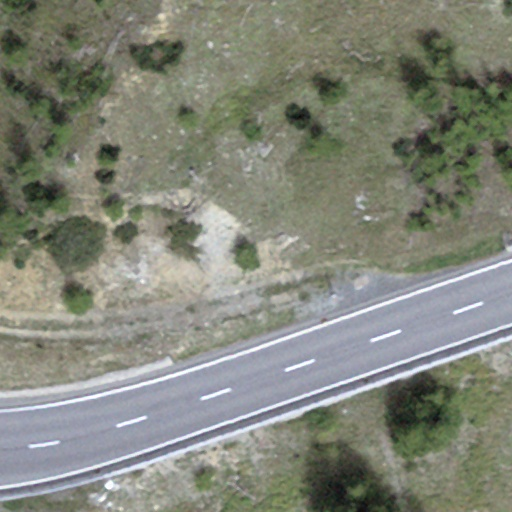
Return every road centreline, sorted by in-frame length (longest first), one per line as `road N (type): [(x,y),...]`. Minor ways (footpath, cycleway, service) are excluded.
road 1 (primary): [(0,451),(142,416),(511,291)]
road 2 (track): [(391,332),(375,289),(347,276),(164,314),(60,323),(0,316)]
